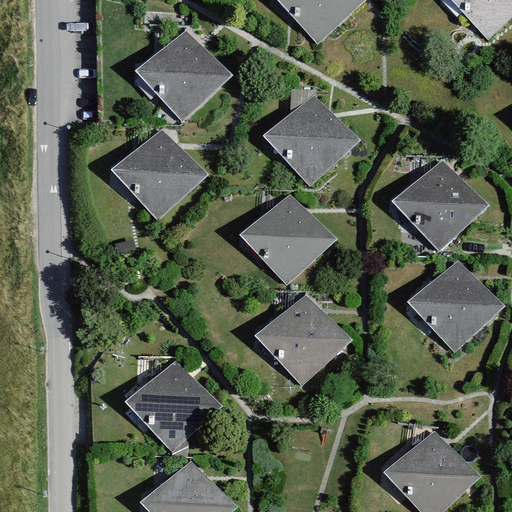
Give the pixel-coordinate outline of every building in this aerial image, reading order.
[(354,1),(353,0),(272,0),(310,41),(354,1)] [(511,15),(511,0),(450,0),(486,39),(511,15)] [(221,80),(179,34),(135,75),(177,121),(221,80)] [(352,147),(310,101),(266,141),(308,187),(352,147)] [(197,180),(154,134),(110,174),(153,220),(197,180)] [(479,211),(437,165),(393,206),(435,252),(479,211)] [(328,245),(285,199),(241,240),(283,286),(328,245)] [(497,315),(455,269),(411,309),(453,355),(497,315)] [(351,349),(306,301),(258,346),(303,393),(351,349)] [(223,416),(175,366),(128,411),(177,460),(223,416)] [(454,511),(480,489),(436,440),(388,482),(415,511),(454,511)] [(232,511),(192,468),(144,511),(232,511)]
